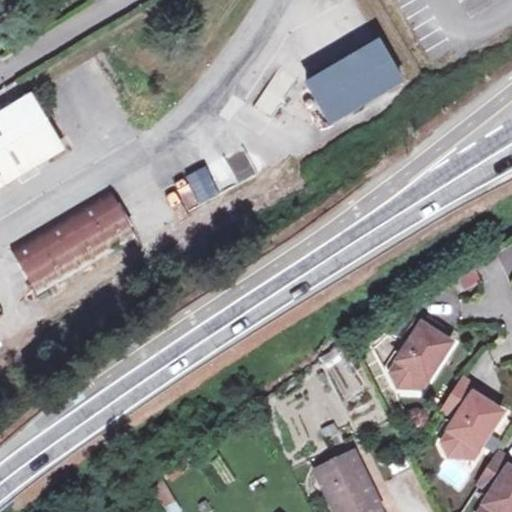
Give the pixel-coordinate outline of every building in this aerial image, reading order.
[(311,82),(335,122),(407,80),(383,39),(311,82)] [(0,115),(0,188),(64,150),(32,97),(0,115)] [(11,249),(38,293),(136,236),(110,190),(11,249)] [(432,335),(435,331),(414,317),(394,331),(412,343),(391,375),(400,391),(414,391),(417,387),(422,380),(428,383),(451,348),(438,340),(432,335)] [(442,335),(435,331),(432,335),(438,340),(442,335)] [(353,352),(346,339),(321,356),(327,366),(353,352)] [(423,391),(428,383),(422,380),(417,387),(423,391)] [(484,404),(487,399),(466,385),(447,415),(458,423),(444,446),(451,460),(466,460),(469,457),(474,448),(479,451),(501,417),(490,409),(484,404)] [(493,403),(487,399),(484,404),(490,409),(493,403)] [(473,460),(479,451),(474,448),(469,457),(473,460)] [(336,511),(382,511),(354,453),(316,471),(336,511)] [(511,511),(511,465),(502,458),(483,488),(493,495),(482,511),(511,511)] [(162,479),(150,486),(162,508),(175,501),(162,479)]
